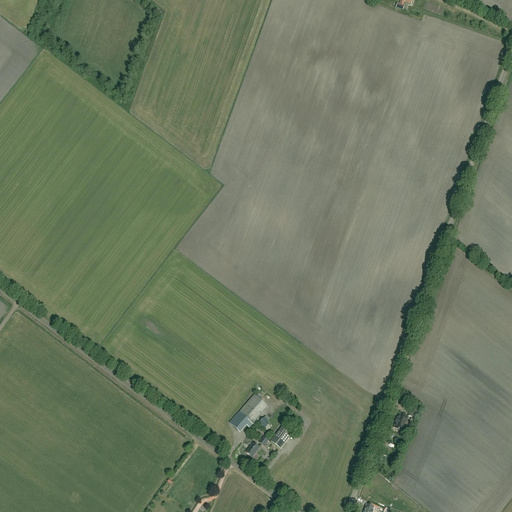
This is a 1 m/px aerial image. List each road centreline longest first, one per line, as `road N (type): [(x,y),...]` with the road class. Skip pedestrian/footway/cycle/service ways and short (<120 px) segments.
road 1 (unclassified): [(347,511),(511,50)]
road 2 (unclassified): [(295,511),(0,288)]
